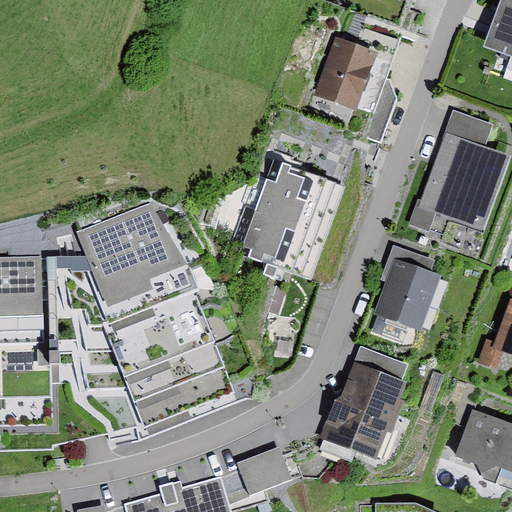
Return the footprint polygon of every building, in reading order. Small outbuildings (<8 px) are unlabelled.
[(511,0),(503,0),(486,49),(511,58),(507,69),(511,70),(511,0)] [(378,53),(337,38),(315,97),(356,112),(378,53)] [(454,112),(446,135),(486,150),(494,127),(454,112)] [(418,200),(409,225),(429,232),(436,215),(482,232),(509,158),(486,150),(446,135),(422,201),(418,200)] [(250,251),(247,259),(267,266),(264,276),(275,279),(278,270),(313,282),(346,187),(301,172),(304,163),(276,153),(242,248),(250,251)] [(152,204),(74,234),(97,292),(107,321),(99,324),(145,430),(234,391),(190,290),(196,288),(152,204)] [(435,262),(394,246),(381,281),(387,284),(374,316),(421,334),(442,278),(431,273),(435,262)] [(44,254),(0,255),(0,454),(5,454),(5,437),(60,435),(58,375),(57,345),(47,346),(44,254)] [(511,301),(496,343),(486,340),(478,363),(496,370),(502,352),(511,355),(511,301)] [(406,366),(361,349),(342,398),(335,403),(321,439),(375,459),(386,430),(391,431),(402,404),(397,402),(403,385),(399,384),(406,366)] [(511,425),(472,412),(456,458),(475,465),(481,475),(496,468),(511,473),(511,425)] [(278,449),(236,466),(249,497),(290,481),(278,449)] [(159,486),(160,493),(124,505),(126,511),(230,511),(220,478),(183,488),(181,482),(159,486)]
